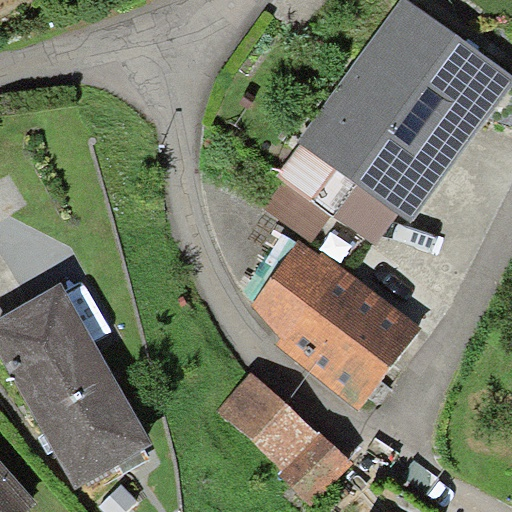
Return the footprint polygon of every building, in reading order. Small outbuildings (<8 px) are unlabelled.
[(296,144),(300,147),(397,217),(411,227),(511,88),(511,78),(403,0),(401,0),(321,109),(296,144)] [(375,248),(397,217),(300,147),(275,180),(279,183),(262,206),(312,243),(331,217),(375,248)] [(299,246),(254,304),(281,340),(276,347),(359,410),(421,331),(323,256),(319,261),(299,246)] [(62,290),(0,323),(0,352),(9,369),(75,489),(149,449),(62,290)] [(252,376),(218,412),(281,471),(276,477),(312,511),(351,470),(252,376)] [(0,511),(31,511),(39,506),(0,462),(0,511)] [(122,487),(100,507),(104,511),(125,511),(136,502),(122,487)]
